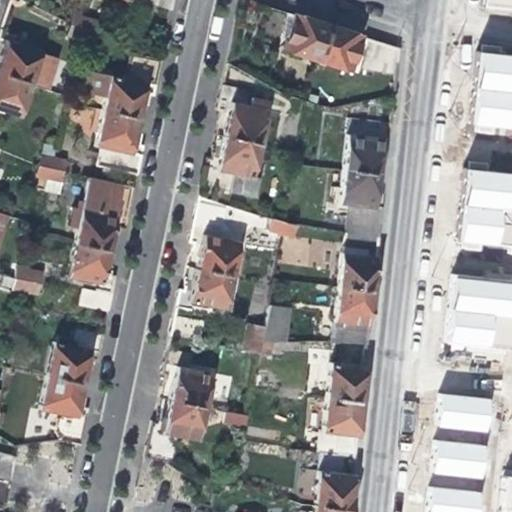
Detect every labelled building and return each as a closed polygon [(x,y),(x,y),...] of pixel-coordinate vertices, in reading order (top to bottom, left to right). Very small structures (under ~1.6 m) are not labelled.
[(138,0),(138,1),(170,11),(171,0),(138,0)] [(286,13),(269,8),(260,36),(277,41),(286,13)] [(71,15),(68,24),(81,27),(83,19),(71,15)] [(282,49),(314,59),(326,26),(308,20),(293,15),(282,49)] [(96,23),(83,19),(81,27),(93,31),(96,23)] [(65,35),(78,38),(81,27),(68,24),(65,35)] [(338,29),(326,26),(314,59),(348,69),(358,36),(338,29)] [(89,42),(93,31),(81,27),(78,38),(89,42)] [(511,32),(460,27),(454,85),(511,90),(511,32)] [(394,77),(397,48),(367,39),(359,65),(394,77)] [(0,52),(0,75),(27,85),(38,52),(4,40),(0,52)] [(101,98),(99,111),(135,119),(139,97),(142,84),(154,87),(159,61),(127,54),(122,80),(85,73),(81,94),(101,98)] [(0,111),(17,117),(27,85),(0,75),(0,111)] [(224,120),(220,137),(258,145),(265,109),(245,105),(248,90),(220,84),(217,99),(228,101),(224,120)] [(308,88),(306,101),(319,105),(323,94),(308,88)] [(108,168),(135,175),(139,157),(127,155),(132,134),(135,119),(99,111),(95,128),(91,146),(98,148),(94,165),(101,167),(100,171),(106,173),(108,168)] [(511,117),(449,112),(442,177),(511,182),(511,117)] [(379,139),(387,140),(389,124),(344,119),(344,136),(340,169),(376,172),(378,149),(379,139)] [(251,179),(258,145),(220,137),(217,154),(214,171),(202,168),(199,185),(226,190),(226,193),(252,199),(255,180),(251,179)] [(39,156),(37,166),(49,168),(51,158),(39,156)] [(64,161),(51,158),(49,168),(61,171),(64,161)] [(37,166),(34,175),(47,178),(49,168),(37,166)] [(58,181),(61,171),(49,168),(47,178),(58,181)] [(342,224),(347,225),(378,227),(380,205),(372,204),(374,191),(376,172),(340,169),(335,204),(345,205),(342,224)] [(44,191),(47,178),(34,175),(31,188),(44,191)] [(126,219),(133,188),(94,179),(85,177),(71,244),(107,252),(110,233),(113,216),(126,219)] [(266,231),(280,233),(283,220),(269,217),(266,231)] [(293,220),(283,220),(280,233),(292,234),(293,220)] [(345,240),(376,243),(378,227),(347,225),(345,240)] [(198,251),(194,270),(229,278),(236,243),(201,236),(198,251)] [(103,270),(107,252),(71,244),(64,278),(100,285),(103,270)] [(511,252),(438,245),(430,326),(511,335),(511,252)] [(339,252),(335,287),(371,291),(373,273),(375,255),(339,252)] [(16,270),(14,278),(23,281),(25,272),(16,270)] [(222,312),(229,278),(194,270),(190,287),(187,305),(222,312)] [(41,276),(25,272),(23,281),(20,294),(35,297),(41,276)] [(11,292),(20,294),(23,281),(14,278),(11,292)] [(329,343),(366,342),(369,312),(371,291),(335,287),(329,343)] [(266,306),(261,331),(259,343),(271,343),(288,343),(292,309),(266,306)] [(172,316),(168,336),(201,339),(204,324),(172,316)] [(246,328),(243,342),(259,343),(261,331),(246,328)] [(51,343),(44,376),(80,383),(83,367),(87,350),(98,353),(102,337),(76,332),(73,342),(76,345),(76,348),(51,343)] [(241,353),(257,354),(259,343),(243,342),(241,353)] [(269,355),(271,343),(259,343),(257,354),(269,355)] [(170,387),(166,403),(202,410),(210,374),(187,370),(189,356),(165,350),(162,366),(173,370),(170,387)] [(327,365),(323,398),(359,402),(361,386),(363,368),(327,365)] [(76,399),(80,383),(44,376),(38,410),(61,415),(55,420),(52,433),(57,443),(60,443),(79,448),(85,419),(72,416),(76,399)] [(504,386),(440,379),(436,426),(501,433),(504,386)] [(314,450),(317,451),(354,455),(356,430),(359,402),(323,398),(319,430),(316,430),(314,450)] [(195,445),(202,410),(166,403),(164,416),(159,437),(148,435),(142,460),(162,464),(171,465),(176,441),(195,445)] [(242,429),(244,419),(224,415),(223,426),(242,429)] [(501,433),(436,426),(430,471),(495,480),(501,433)] [(317,451),(315,470),(313,491),(311,506),(348,510),(350,484),(354,455),(317,451)] [(0,460),(0,480),(8,483),(12,464),(0,460)] [(299,489),(313,491),(315,470),(302,470),(299,489)] [(490,511),(495,480),(430,471),(425,511),(490,511)] [(0,505),(4,506),(8,483),(0,480),(0,505)]
